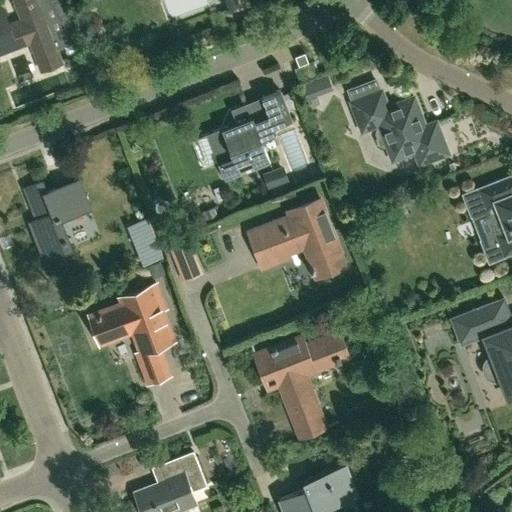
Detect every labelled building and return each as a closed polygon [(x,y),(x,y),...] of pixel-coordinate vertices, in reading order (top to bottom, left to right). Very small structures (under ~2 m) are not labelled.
[(2,7),(0,8),(0,53),(13,48),(11,42),(27,35),(30,42),(35,55),(41,70),(61,62),(56,48),(76,40),(78,40),(62,0),(14,0),(22,21),(9,26),(2,7)] [(295,57),(299,66),(308,63),(305,53),(295,57)] [(305,98),(305,97),(331,88),(327,77),(300,87),(305,98)] [(351,101),(358,121),(363,134),(378,128),(377,132),(381,144),(385,146),(387,145),(390,154),(392,159),(398,157),(415,151),(420,163),(448,152),(439,130),(435,120),(424,124),(416,102),(413,97),(408,99),(387,107),(381,90),(380,90),(375,78),(347,89),(352,101),(351,101)] [(273,127),(292,120),(281,89),(231,108),(236,122),(207,133),(224,178),(240,172),(239,168),(268,157),(261,140),(273,136),(275,130),(273,127)] [(263,174),(268,189),(290,181),(284,166),(263,174)] [(511,174),(478,188),(464,193),(473,216),(482,239),(490,260),(504,255),(511,251),(511,174)] [(56,220),(88,207),(78,179),(46,192),(42,182),(25,188),(37,220),(31,223),(44,258),(67,250),(56,220)] [(313,276),(336,267),(327,245),(335,242),(319,199),(287,210),(289,215),(267,223),(270,233),(253,239),(263,266),(287,257),(285,253),(302,247),(313,276)] [(168,245),(182,281),(204,273),(190,237),(168,245)] [(223,238),(209,242),(216,266),(230,261),(223,238)] [(159,344),(171,339),(158,301),(162,300),(156,282),(120,295),(123,302),(89,314),(99,341),(133,328),(141,350),(137,351),(148,381),(170,373),(159,344)] [(511,321),(503,298),(453,317),(461,340),(485,331),(486,335),(485,336),(492,356),(486,360),(484,368),(487,375),(494,379),(501,379),(509,399),(511,397),(511,325),(511,326),(510,322),(511,321)] [(339,357),(341,356),(338,347),(333,349),(327,333),(305,342),(302,335),(253,353),(262,375),(273,371),(288,411),(293,409),(302,434),(324,426),(304,373),(340,359),(339,357)] [(190,490),(205,484),(192,451),(159,463),(164,478),(135,489),(144,511),(170,511),(194,502),(190,490)] [(279,497),(284,511),(315,511),(336,504),(334,500),(352,493),(342,465),(305,479),(308,486),(279,497)]
